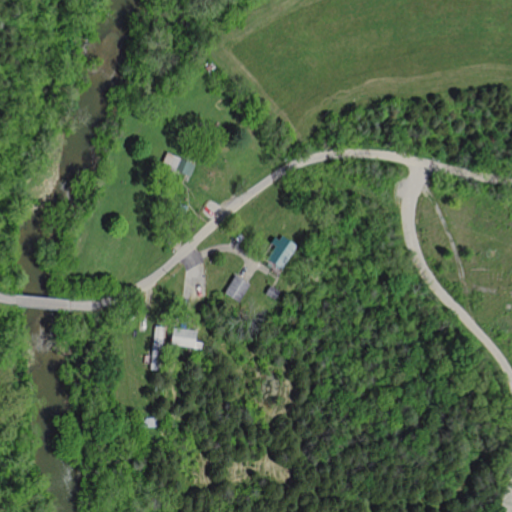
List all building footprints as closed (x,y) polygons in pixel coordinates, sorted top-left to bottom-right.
[(177,177),(180,172),(186,174),(191,176),(196,165),(168,153),(164,162),(170,165),(166,172),(177,177)] [(184,218),(188,205),(180,203),(176,216),(184,218)] [(283,267),(298,245),(282,234),(280,238),(277,236),(272,242),(276,245),(268,257),(283,267)] [(250,282),(243,278),(236,273),(225,292),(240,301),(250,282)] [(266,293),(271,285),(281,290),(276,299),(266,293)] [(160,370),(165,326),(155,325),(150,369),(160,370)] [(174,326),(171,343),(202,348),(203,342),(195,341),(197,329),(174,326)] [(143,426),(143,417),(158,417),(158,426),(143,426)]
